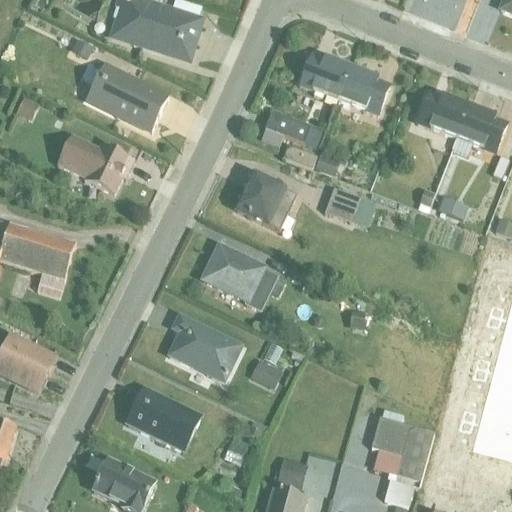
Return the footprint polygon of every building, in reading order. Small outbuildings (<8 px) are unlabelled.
[(188,55),(111,33),(108,42),(191,68),(206,21),(199,19),(202,10),(171,0),(165,0),(165,2),(158,0),(123,0),(201,24),(192,53),(188,55)] [(201,24),(123,0),(117,0),(115,9),(117,10),(113,20),(115,21),(111,33),(188,55),(192,53),(201,24)] [(511,0),(505,0),(500,14),(511,18),(511,0)] [(77,43),(71,54),(88,63),(94,51),(77,43)] [(339,105),(351,75),(313,59),(301,92),(339,105)] [(104,69),(87,104),(152,136),(169,102),(104,69)] [(351,75),(339,105),(378,119),(390,90),(389,90),(351,75)] [(456,145),(469,113),(431,98),(430,97),(417,129),(456,145)] [(24,101),(16,117),(31,124),(39,108),(24,101)] [(469,113),(456,145),(472,150),(495,160),(508,128),(507,128),(469,113)] [(265,133),(261,145),(278,152),(283,140),(319,153),(325,137),(271,116),(265,133)] [(72,139),(57,170),(85,183),(84,185),(114,199),(125,176),(129,178),(135,165),(102,149),(99,153),(72,139)] [(472,150),(456,145),(452,154),(468,160),(472,150)] [(288,151),(283,163),(312,174),(317,161),(288,151)] [(319,159),(315,172),(335,179),(340,166),(319,159)] [(500,161),(492,179),(502,183),(510,165),(500,161)] [(254,179),(237,215),(269,231),(279,235),(297,200),(254,179)] [(334,194),(325,217),(367,233),(377,209),(334,194)] [(421,208),(419,213),(427,217),(435,198),(425,194),(419,207),(421,208)] [(443,201),(438,215),(463,224),(468,211),(443,201)] [(511,227),(500,224),(495,236),(511,241),(511,227)] [(0,265),(41,279),(37,294),(60,301),(76,249),(0,225),(0,265)] [(269,298),(277,283),(278,281),(266,275),(266,273),(219,251),(203,284),(247,306),(245,309),(261,316),(269,298)] [(277,283),(269,298),(278,302),(285,287),(277,283)] [(511,511),(511,500),(507,499),(511,481),(511,305),(460,494),(444,490),(437,511),(511,511)] [(180,337),(169,360),(226,387),(243,351),(180,320),(173,333),(180,337)] [(10,340),(0,360),(0,383),(39,402),(49,382),(51,383),(57,371),(54,370),(58,363),(10,340)] [(271,347),(264,362),(275,367),(282,352),(271,347)] [(260,364),(251,382),(274,393),(282,376),(260,364)] [(144,392),(127,428),(185,456),(202,420),(144,392)] [(380,422),(372,453),(378,455),(373,475),(388,478),(387,484),(390,485),(384,505),(396,508),(395,511),(407,511),(409,511),(414,492),(419,493),(433,437),(401,429),(403,420),(384,415),(382,423),(380,422)] [(0,462),(5,464),(16,430),(0,424),(0,462)] [(249,429),(245,438),(263,446),(269,432),(254,425),(252,430),(249,429)] [(234,442),(224,461),(240,469),(244,460),(247,449),(234,442)] [(284,463),(277,488),(301,495),(308,469),(284,463)] [(109,464),(94,495),(125,510),(123,511),(143,511),(156,487),(109,464)] [(224,480),(217,494),(226,499),(228,496),(238,501),(242,493),(232,488),(234,485),(224,480)] [(274,494),(268,511),(303,511),(306,503),(274,494)]
